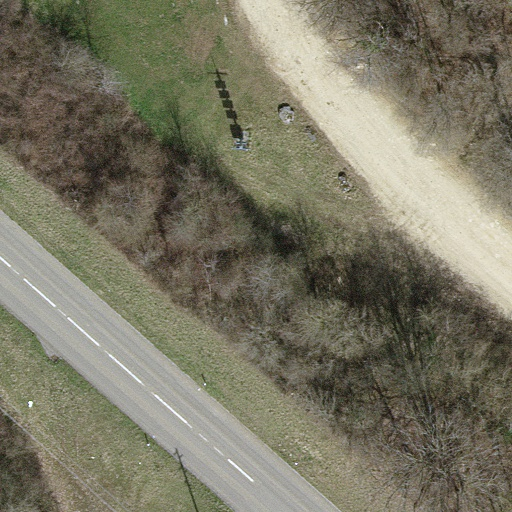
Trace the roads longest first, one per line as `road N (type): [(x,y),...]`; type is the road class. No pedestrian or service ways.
road 1 (secondary): [(273,511),(0,264)]
road 2 (track): [(511,274),(384,164),(271,0)]
